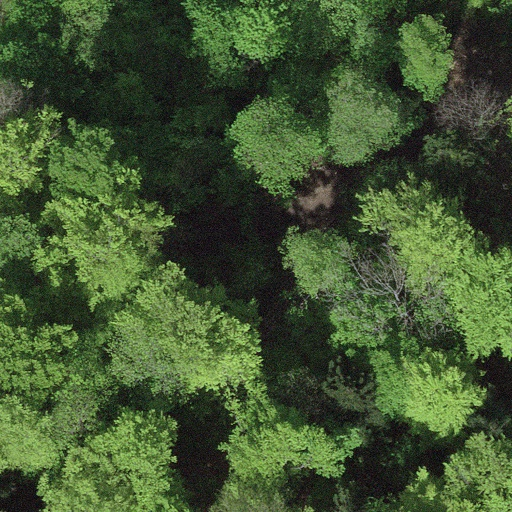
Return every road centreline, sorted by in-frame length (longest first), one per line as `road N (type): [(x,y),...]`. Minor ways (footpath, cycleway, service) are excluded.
road 1 (track): [(0,273),(239,227),(413,150),(511,88)]
road 2 (track): [(0,85),(198,112),(302,103),(511,5)]
